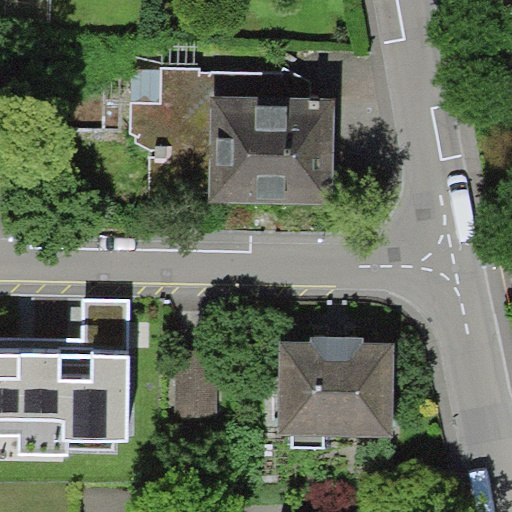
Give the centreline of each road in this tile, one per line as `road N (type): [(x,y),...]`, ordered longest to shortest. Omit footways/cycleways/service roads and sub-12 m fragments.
road 1 (residential): [(0,258),(450,261)]
road 2 (residential): [(398,0),(450,261)]
road 3 (residential): [(450,261),(492,463)]
